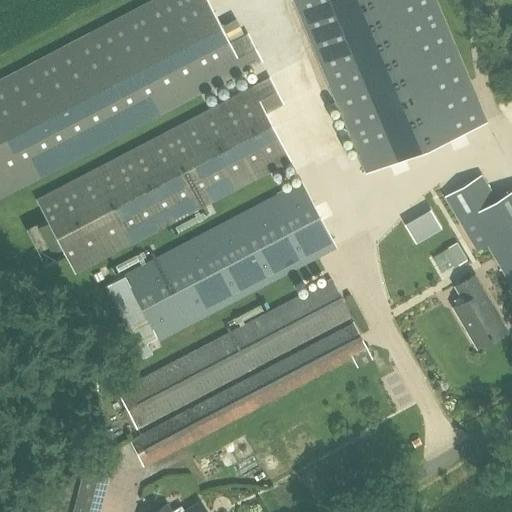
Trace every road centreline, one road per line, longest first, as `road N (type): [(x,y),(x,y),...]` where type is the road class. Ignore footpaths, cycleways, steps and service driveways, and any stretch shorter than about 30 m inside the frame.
road 1 (unclassified): [(359,511),(511,419)]
road 2 (unknown): [(511,127),(498,103),(488,0)]
